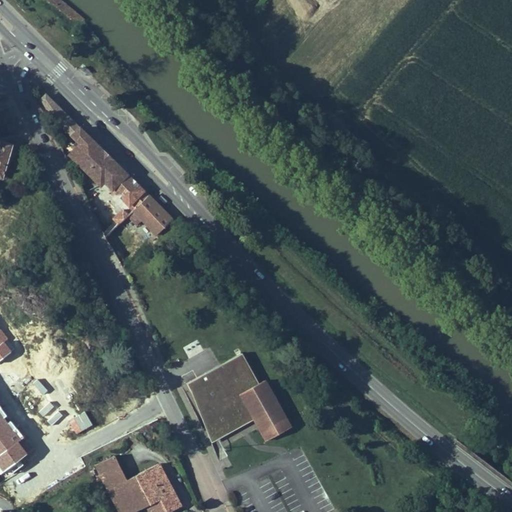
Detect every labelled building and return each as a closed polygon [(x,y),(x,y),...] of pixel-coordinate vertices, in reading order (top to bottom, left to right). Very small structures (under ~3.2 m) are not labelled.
[(87,80),(91,73),(80,68),(77,74),(87,80)] [(48,115),(75,137),(81,143),(79,146),(73,140),(68,144),(74,150),(67,157),(97,188),(101,185),(119,166),(99,148),(44,96),(40,99),(48,115)] [(9,132),(0,128),(0,159),(9,163),(20,131),(10,128),(9,132)] [(81,143),(75,137),(73,140),(79,146),(81,143)] [(124,171),(119,166),(101,185),(106,189),(124,171)] [(124,171),(106,189),(130,214),(148,196),(124,171)] [(128,216),(139,227),(142,224),(156,238),(173,220),(169,217),(148,196),(130,214),(129,214),(128,216)] [(128,216),(129,214),(124,209),(116,218),(120,223),(128,216)] [(117,234),(106,212),(98,216),(108,238),(117,234)] [(34,378),(59,353),(33,327),(8,352),(34,378)] [(215,411),(251,389),(268,379),(266,376),(246,344),(193,376),(215,411)] [(271,373),(266,376),(268,379),(251,389),(257,399),(262,409),(275,430),(298,417),(271,373)] [(227,431),(262,409),(257,399),(251,389),(215,411),(227,431)] [(0,409),(0,466),(3,470),(26,452),(18,442),(22,438),(0,409)] [(138,511),(159,500),(172,493),(157,464),(139,473),(126,450),(109,460),(124,488),(138,511)] [(171,456),(157,464),(172,493),(159,500),(165,511),(169,511),(194,499),(171,456)]
